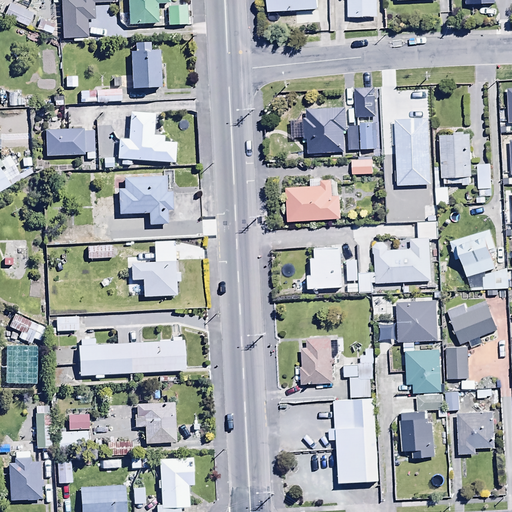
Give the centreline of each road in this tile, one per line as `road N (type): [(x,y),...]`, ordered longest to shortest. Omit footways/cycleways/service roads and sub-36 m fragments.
road 1 (tertiary): [(254,511),(230,67)]
road 2 (residential): [(230,67),(511,48)]
